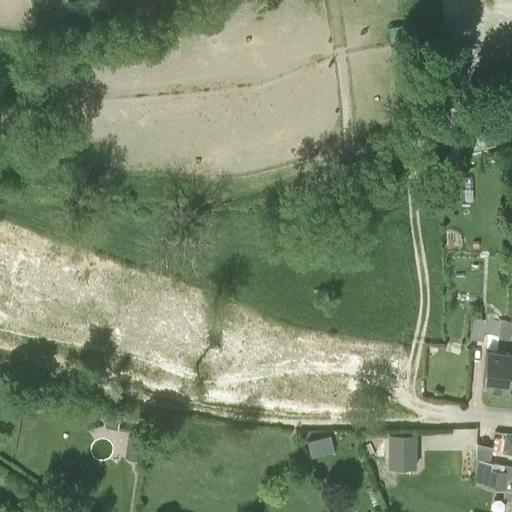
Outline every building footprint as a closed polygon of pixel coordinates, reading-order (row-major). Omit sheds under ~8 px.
[(499,319),(499,323),(485,322),(472,322),(471,341),(482,341),(483,335),(498,336),(497,347),(486,346),(482,382),(508,385),(511,343),(511,319),(511,320),(499,319)] [(103,425),(117,428),(119,418),(105,415),(103,425)] [(141,460),(146,434),(128,431),(123,457),(141,460)] [(388,433),(387,467),(416,467),(416,434),(388,433)] [(310,437),(313,455),(336,451),(334,434),(310,437)] [(511,465),(475,458),(473,482),(505,489),(504,490),(511,491),(511,465)] [(511,511),(511,491),(504,490),(503,497),(511,498),(508,511),(511,511)]
